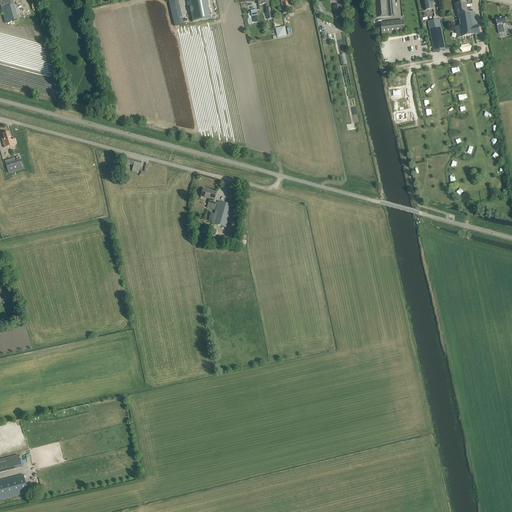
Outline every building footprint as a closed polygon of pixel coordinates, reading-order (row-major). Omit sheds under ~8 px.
[(178,1),(180,1),(179,0),(168,0),(174,26),(183,24),(178,1)] [(188,0),(193,21),(210,18),(206,0),(188,0)] [(266,6),(268,20),(272,19),(268,0),(258,0),(259,5),(266,4),(266,6)] [(281,2),(283,13),(289,12),(287,0),(281,2)] [(371,0),(374,19),(396,16),(394,0),(371,0)] [(423,0),(426,11),(433,9),(432,2),(430,3),(429,0),(423,0)] [(459,26),(455,27),(457,38),(465,36),(471,35),(480,33),(478,26),(477,26),(476,17),(475,12),(467,13),(466,3),(456,4),(457,9),(459,26)] [(340,4),(333,6),(336,18),(343,17),(340,4)] [(495,19),(496,24),(497,26),(499,34),(504,33),(504,29),(503,24),(507,24),(505,17),(495,19)] [(427,21),(434,52),(445,49),(439,19),(427,21)] [(380,23),(381,35),(382,36),(405,33),(403,20),(380,23)] [(275,28),(277,38),(287,36),(285,26),(275,28)] [(2,139),(3,144),(4,148),(16,144),(15,139),(11,140),(8,132),(2,134),(4,138),(2,139)] [(14,158),(5,161),(8,173),(20,170),(23,169),(20,159),(14,161),(14,158)] [(126,158),(125,164),(133,166),(132,171),(138,173),(141,162),(126,158)] [(207,208),(215,210),(217,203),(213,202),(216,192),(203,188),(201,196),(210,199),(207,208)] [(217,206),(212,223),(227,228),(229,221),(232,210),(233,205),(218,201),(217,206)] [(0,459),(0,472),(21,467),(18,455),(0,459)] [(23,475),(0,480),(0,500),(28,493),(23,475)]
